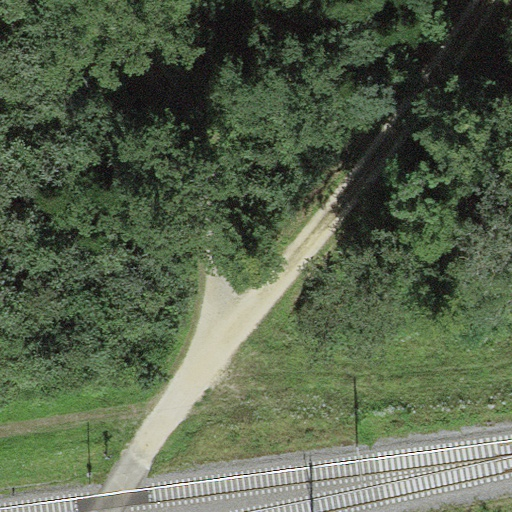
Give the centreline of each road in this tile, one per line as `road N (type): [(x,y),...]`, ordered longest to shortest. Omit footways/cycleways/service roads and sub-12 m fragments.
road 1 (track): [(511,374),(336,389),(209,350),(214,237),(177,123),(118,31),(88,0)]
road 2 (track): [(102,511),(209,350),(337,205),(487,0)]
